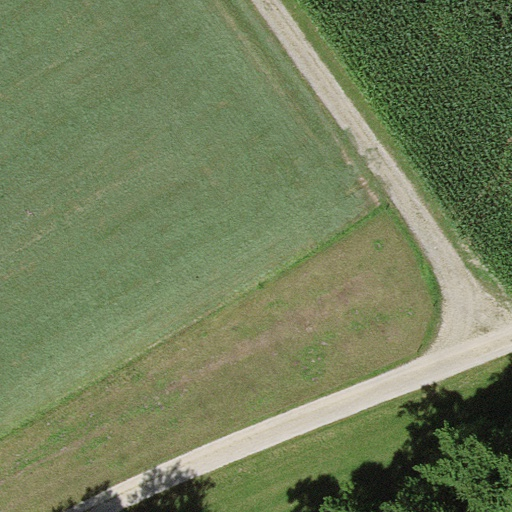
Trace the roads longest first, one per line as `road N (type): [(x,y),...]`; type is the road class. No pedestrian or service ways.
road 1 (track): [(494,340),(261,0)]
road 2 (track): [(160,511),(511,333)]
